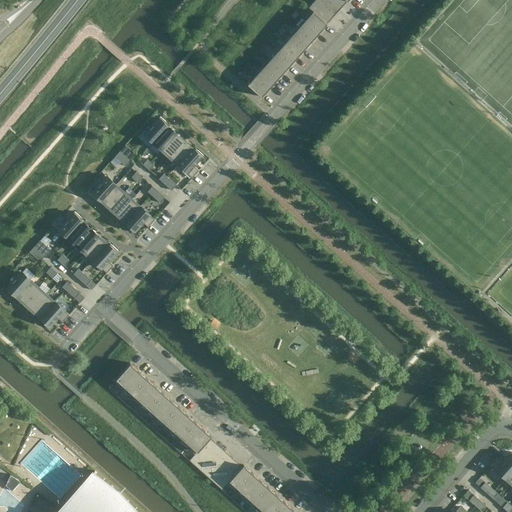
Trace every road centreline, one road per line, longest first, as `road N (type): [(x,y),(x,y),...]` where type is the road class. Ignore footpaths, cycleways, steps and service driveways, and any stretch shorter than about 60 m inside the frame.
road 1 (residential): [(379,0),(147,260)]
road 2 (residential): [(104,308),(331,511)]
road 3 (residential): [(130,245),(128,232),(92,200),(80,200),(81,212),(128,247)]
road 4 (residential): [(420,511),(496,426),(511,427)]
